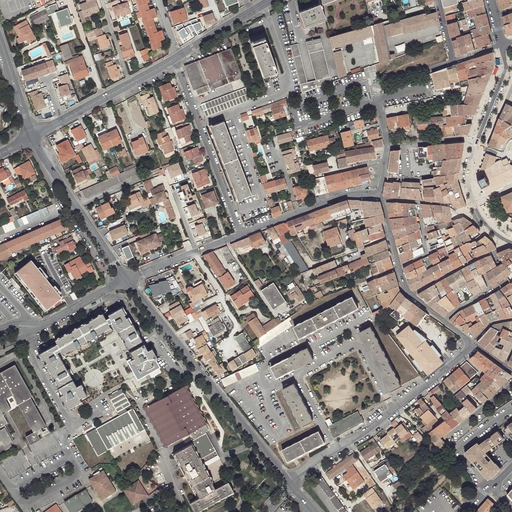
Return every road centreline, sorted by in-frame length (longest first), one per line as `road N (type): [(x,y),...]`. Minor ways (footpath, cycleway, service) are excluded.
road 1 (unclassified): [(126,278),(294,483)]
road 2 (residential): [(472,344),(317,466)]
road 3 (residential): [(172,60),(241,233)]
road 4 (residential): [(74,427),(62,436),(81,474),(28,502),(0,474)]
road 5 (tertiary): [(241,233),(347,195),(381,197)]
